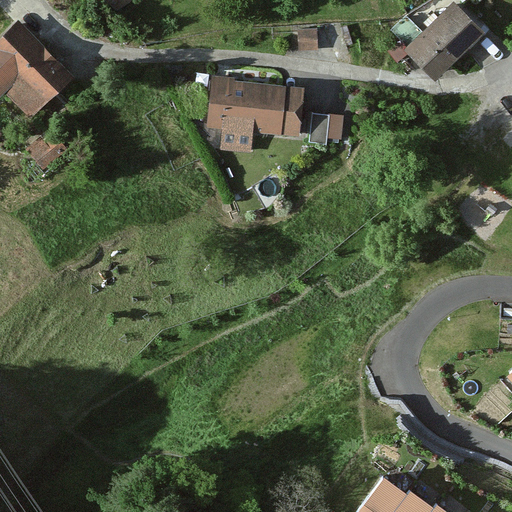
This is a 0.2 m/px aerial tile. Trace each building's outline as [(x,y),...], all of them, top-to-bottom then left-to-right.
[(473,31),(443,5),(400,55),(430,81),(473,31)] [(79,79),(22,19),(0,39),(0,99),(1,100),(14,88),(41,115),(79,79)] [(309,33),(294,34),(295,50),(310,50),(309,33)] [(291,85),(219,80),(215,130),(288,135),(291,85)] [(343,136),(344,108),(313,107),(312,135),(343,136)] [(67,146),(47,126),(22,150),(42,170),(67,146)] [(406,482),(385,466),(350,511),(467,511),(437,489),(433,494),(410,477),(406,482)]
